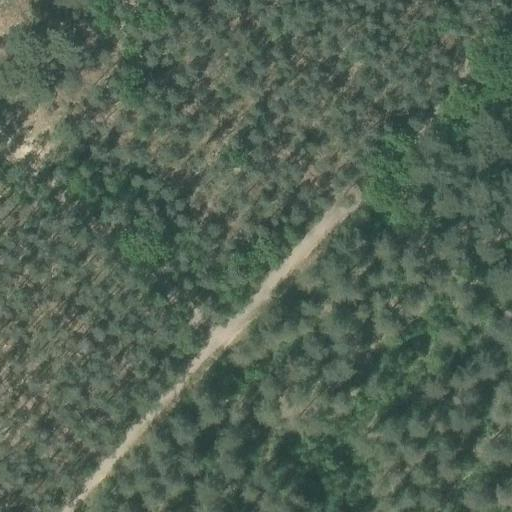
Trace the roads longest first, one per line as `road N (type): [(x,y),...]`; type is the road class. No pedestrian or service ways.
road 1 (track): [(511,11),(363,200),(229,333),(76,511)]
road 2 (track): [(0,144),(229,333)]
